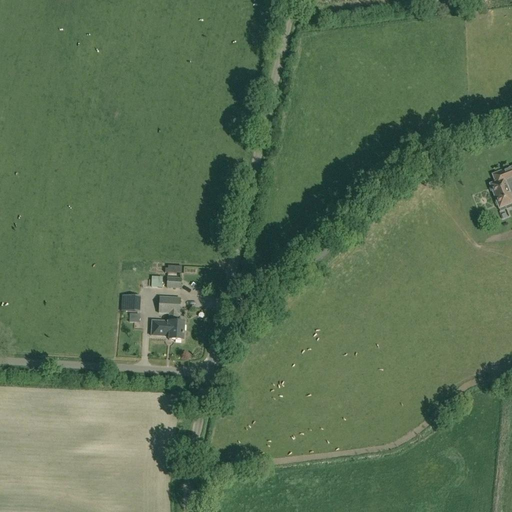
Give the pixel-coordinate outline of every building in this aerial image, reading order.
[(490,185),(491,187),(489,189),(490,192),(493,193),(496,202),(495,204),(496,207),(498,207),(499,209),(500,209),(501,212),(507,210),(506,207),(511,204),(511,167),(493,176),(496,183),(490,185)] [(162,278),(152,277),(151,287),(162,288),(162,278)] [(181,290),(181,279),(167,278),(166,289),(181,290)] [(141,311),(141,296),(123,296),(123,311),(141,311)] [(171,315),(172,299),(160,298),(159,314),(169,315),(171,315)] [(169,338),(169,341),(183,342),(184,324),(177,323),(178,315),(179,315),(180,299),(172,299),(171,315),(169,315),(169,323),(174,323),(174,330),(170,330),(169,338)] [(140,323),(141,315),(132,314),(131,322),(140,323)] [(174,323),(169,323),(152,322),(151,337),(169,338),(170,330),(174,330),(174,323)]
